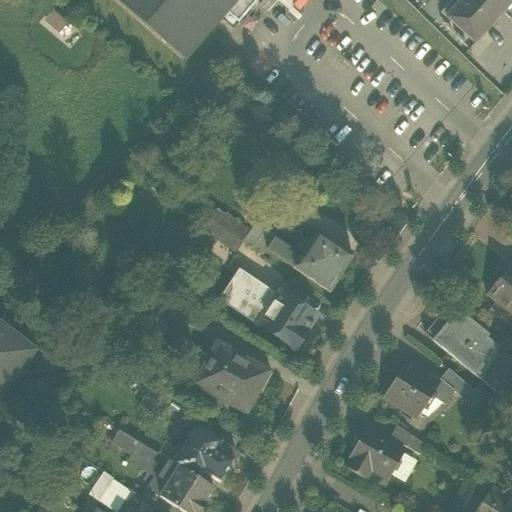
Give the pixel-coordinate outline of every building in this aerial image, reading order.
[(258,0),(114,0),(183,60),(224,13),(237,24),(258,0)] [(273,0),(287,12),(297,0),(273,0)] [(454,0),(442,13),(474,44),(504,13),(511,21),(511,2),(509,0),(462,0),(459,4),(455,0),(454,0)] [(486,210),(497,222),(507,213),(493,202),(486,210)] [(209,219),(244,243),(251,233),(217,208),(209,219)] [(236,254),(244,243),(209,219),(201,230),(236,254)] [(251,233),(244,243),(262,256),(267,250),(274,240),(276,237),(257,224),(251,233)] [(267,250),(328,293),(340,276),(338,275),(351,257),(317,233),(309,243),(305,240),(299,249),(304,252),(299,260),(287,252),(289,250),(274,240),(267,250)] [(487,295),(511,314),(511,267),(511,266),(487,295)] [(257,326),(273,303),(239,281),(231,294),(231,293),(223,304),(257,326)] [(316,317),(279,292),(278,294),(279,294),(273,303),(257,326),(294,351),(306,334),(305,334),(316,317)] [(195,315),(212,326),(221,313),(203,302),(195,315)] [(424,335),(503,399),(511,387),(511,361),(486,340),(488,337),(448,305),(424,335)] [(188,325),(206,337),(212,326),(195,315),(188,325)] [(0,380),(10,367),(17,372),(32,352),(0,327),(0,380)] [(227,404),(243,413),(256,390),(261,392),(270,374),(252,364),(253,362),(230,349),(229,352),(216,345),(209,357),(197,350),(195,354),(188,350),(185,356),(192,360),(189,365),(201,372),(194,384),(209,392),(206,398),(224,409),(227,404)] [(415,420),(429,397),(437,385),(437,384),(406,364),(383,399),(404,413),(415,420)] [(0,393),(17,372),(10,367),(0,380),(0,393)] [(452,393),(455,396),(465,384),(448,371),(438,382),(452,393)] [(125,398),(157,419),(172,398),(138,377),(125,398)] [(438,382),(437,384),(437,385),(429,397),(444,406),(452,393),(438,382)] [(455,396),(465,403),(474,392),(465,384),(455,396)] [(511,387),(503,399),(507,402),(511,396),(511,387)] [(196,425),(171,464),(178,469),(196,480),(201,474),(217,484),(232,461),(230,459),(234,453),(220,443),(221,441),(196,425)] [(389,438),(418,455),(424,445),(396,426),(389,438)] [(345,468),(366,480),(371,470),(387,479),(389,475),(401,454),(403,451),(365,429),(359,439),(361,440),(345,468)] [(129,454),(130,455),(137,443),(117,431),(110,442),(129,454)] [(150,451),(137,443),(130,455),(129,454),(127,457),(140,468),(150,451)] [(161,497),(169,484),(160,478),(169,463),(150,451),(140,468),(159,480),(152,491),(161,497)] [(417,463),(401,454),(389,475),(405,484),(417,463)] [(472,486),(483,492),(498,467),(487,461),(475,481),(472,486)] [(171,464),(169,463),(160,478),(169,484),(178,469),(171,464)] [(196,480),(178,469),(169,484),(161,497),(162,498),(184,511),(200,511),(214,491),(196,480)] [(85,491),(117,511),(149,511),(152,508),(130,492),(132,492),(99,470),(85,491)] [(155,509),(162,498),(161,497),(152,491),(145,487),(132,492),(130,492),(152,508),(155,509)] [(476,511),(511,511),(511,502),(490,490),(476,511)]
